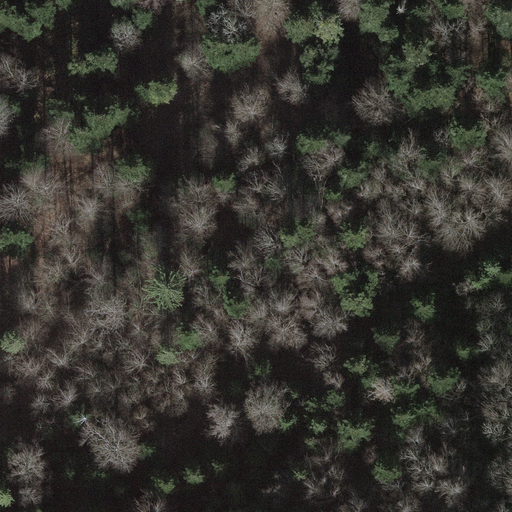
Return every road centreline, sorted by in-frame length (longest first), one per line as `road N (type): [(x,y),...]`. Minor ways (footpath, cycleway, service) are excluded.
road 1 (track): [(0,277),(82,196),(312,0)]
road 2 (track): [(511,228),(205,425)]
